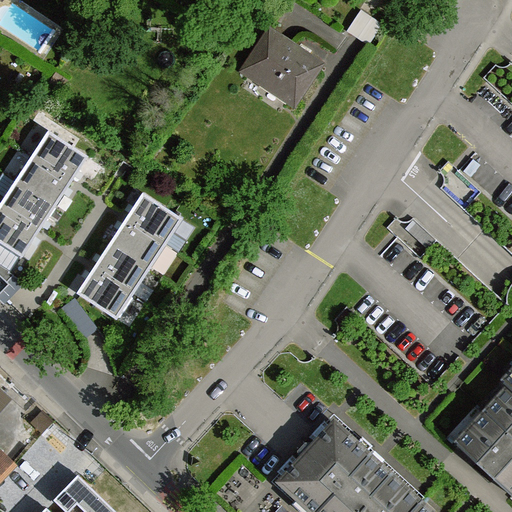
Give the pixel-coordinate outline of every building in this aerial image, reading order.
[(270,31),(245,70),(297,105),(323,66),(270,31)] [(69,81),(57,73),(49,86),(61,93),(69,81)] [(0,210),(0,242),(26,259),(92,159),(51,133),(0,210)] [(146,194),(80,295),(120,321),(186,221),(146,194)] [(511,388),(511,387),(488,413),(458,445),(511,494),(511,388)] [(0,483),(17,466),(0,450),(0,436),(24,412),(0,388),(0,483)] [(433,511),(330,413),(273,482),(304,511),(433,511)] [(16,448),(24,455),(41,435),(33,427),(16,448)] [(116,511),(78,477),(57,500),(70,511),(116,511)]
